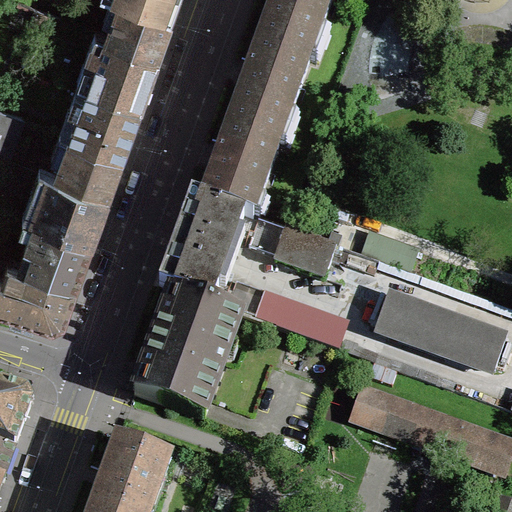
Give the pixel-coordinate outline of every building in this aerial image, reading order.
[(51,15),(52,15),(62,18),(67,2),(61,0),(36,0),(33,8),(34,8),(34,9),(51,15)] [(117,0),(105,34),(157,53),(171,14),(131,0),(117,0)] [(131,0),(171,14),(175,0),(131,0)] [(276,0),(265,31),(321,52),(327,36),(321,34),(333,0),(276,0)] [(77,79),(78,80),(87,83),(139,101),(157,53),(105,34),(96,30),(95,30),(77,79)] [(316,67),(321,52),(265,31),(235,116),(291,136),(297,121),(290,119),(310,64),(316,67)] [(69,135),(121,153),(139,101),(87,83),(84,91),(82,90),(76,88),(69,108),(73,109),(77,111),(69,132),(69,134),(69,135)] [(0,153),(9,157),(22,161),(30,139),(17,135),(23,118),(0,109),(0,153)] [(286,151),(291,136),(235,116),(210,185),(260,203),(279,149),(286,151)] [(121,153),(69,135),(68,136),(60,158),(55,171),(108,190),(121,153)] [(90,237),(91,237),(108,190),(55,171),(46,168),(30,215),(33,217),(90,237)] [(260,203),(210,185),(204,201),(204,202),(245,216),(254,219),(254,220),(254,219),(260,221),(266,206),(260,203)] [(204,202),(204,201),(191,197),(176,240),(159,286),(180,293),(213,305),(220,285),(238,236),(245,216),(204,202)] [(245,216),(238,236),(252,241),(249,248),(276,258),(287,262),(300,266),(298,272),(325,282),(333,261),(340,264),(340,263),(375,276),(379,266),(379,265),(254,220),(254,219),(245,216)] [(74,283),(90,237),(33,217),(33,218),(29,229),(24,242),(25,242),(32,245),(26,263),(25,265),(74,283)] [(325,242),(336,246),(339,235),(328,232),(325,242)] [(411,272),(418,252),(370,235),(363,255),(411,272)] [(69,299),(68,299),(74,283),(25,265),(17,262),(7,258),(2,273),(0,272),(0,303),(12,307),(34,314),(35,314),(35,315),(52,320),(62,315),(63,315),(69,299)] [(243,316),(244,316),(255,320),(256,319),(260,307),(268,310),(270,304),(273,297),(236,284),(234,290),(220,285),(213,305),(242,315),(243,316)] [(135,394),(135,395),(205,420),(211,404),(227,359),(232,346),(243,316),(242,315),(213,305),(180,293),(180,295),(175,308),(164,313),(164,314),(143,371),(143,372),(135,394)] [(505,344),(412,310),(414,304),(389,295),(376,330),(425,347),(495,373),(505,344)] [(0,441),(15,447),(24,421),(25,421),(31,405),(30,405),(26,395),(26,394),(2,386),(2,387),(0,386),(0,441)] [(511,444),(364,392),(353,422),(504,477),(511,453),(511,444)] [(152,511),(146,509),(158,476),(164,479),(164,478),(171,459),(118,440),(118,441),(104,481),(92,511),(152,511)] [(0,441),(0,482),(2,483),(15,447),(0,441)] [(490,511),(511,511),(511,505),(495,500),(490,511)]
